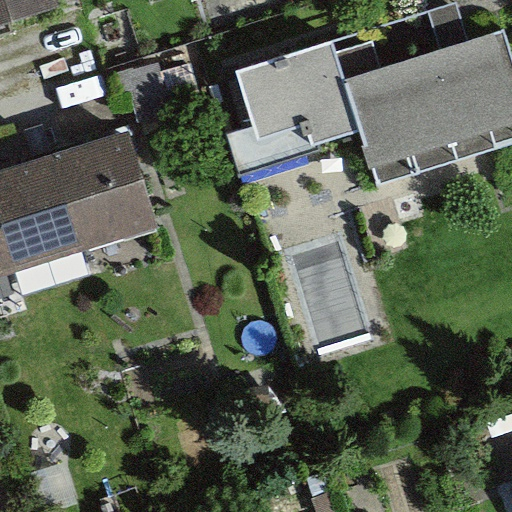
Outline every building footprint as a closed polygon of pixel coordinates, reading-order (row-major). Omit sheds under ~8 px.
[(55,0),(0,0),(0,33),(60,16),(55,0)] [(511,131),(511,36),(502,5),(349,52),(338,17),(238,48),(259,115),(230,124),(243,164),(368,125),(383,171),(511,131)] [(159,60),(124,71),(141,123),(176,112),(159,60)] [(129,114),(52,138),(83,236),(160,212),(129,114)] [(52,138),(0,154),(0,261),(83,236),(52,138)] [(64,457),(27,469),(41,509),(77,496),(64,457)]
